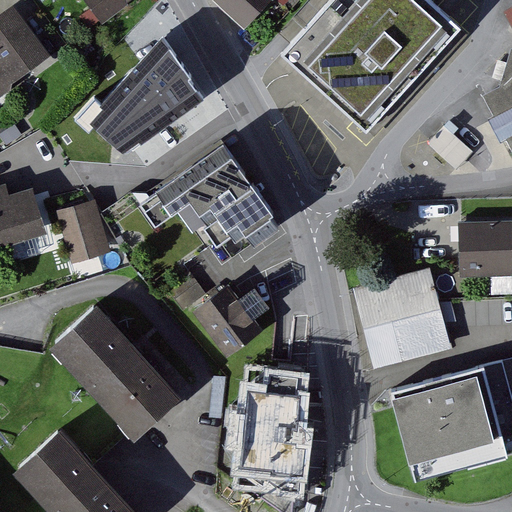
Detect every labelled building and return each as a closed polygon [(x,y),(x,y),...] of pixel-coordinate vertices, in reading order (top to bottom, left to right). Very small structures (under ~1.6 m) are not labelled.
[(97,0),(114,22),(143,0),(97,0)] [(276,6),(281,0),(221,0),(269,41),(290,17),(276,6)] [(435,0),(336,0),(286,56),(371,133),(466,27),(435,0)] [(306,0),(292,18),(303,27),(324,0),(306,0)] [(506,143),(511,140),(511,8),(508,11),(511,17),(511,61),(504,86),(488,94),(499,114),(492,118),(506,143)] [(53,60),(18,10),(0,22),(0,95),(1,97),(53,60)] [(122,156),(205,96),(163,34),(88,125),(122,156)] [(478,149),(449,125),(433,143),(462,168),(478,149)] [(220,141),(146,194),(167,223),(186,208),(214,246),(224,238),(237,256),(281,225),(220,141)] [(33,182),(0,190),(0,246),(48,234),(33,182)] [(100,199),(61,211),(77,260),(116,248),(100,199)] [(511,213),(462,216),(465,273),(511,270),(511,213)] [(431,262),(355,282),(376,361),(452,341),(431,262)] [(273,326),(235,279),(195,312),(233,358),(273,326)] [(178,397),(96,308),(52,349),(134,438),(178,397)] [(486,364),(393,389),(418,479),(511,454),(486,364)] [(302,481),(310,389),(249,384),(240,475),(302,481)] [(133,511),(59,435),(17,476),(50,511),(133,511)]
